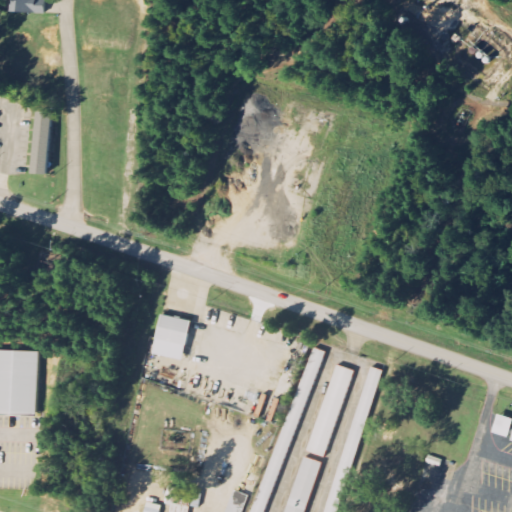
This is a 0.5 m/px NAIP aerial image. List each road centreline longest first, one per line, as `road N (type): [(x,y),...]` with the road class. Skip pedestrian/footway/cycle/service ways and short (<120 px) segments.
road 1 (residential): [(0,206),(511,379)]
road 2 (residential): [(70,227),(74,109),(66,0)]
